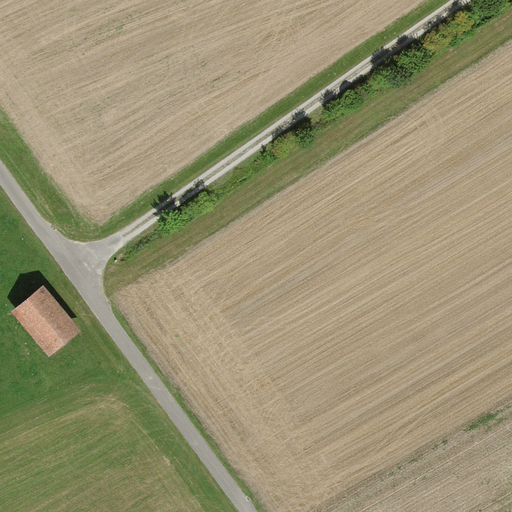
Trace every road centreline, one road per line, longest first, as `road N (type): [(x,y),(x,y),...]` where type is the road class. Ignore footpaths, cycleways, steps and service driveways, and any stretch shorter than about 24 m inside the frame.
road 1 (track): [(249,511),(74,271),(472,0)]
road 2 (unclassified): [(0,169),(74,271)]
